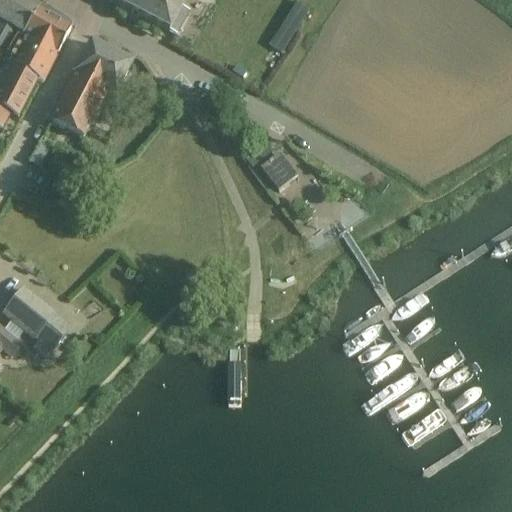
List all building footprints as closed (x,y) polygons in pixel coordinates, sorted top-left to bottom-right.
[(37,13),(12,0),(0,0),(0,64),(18,33),(21,34),(24,36),(37,13)] [(115,0),(113,5),(168,34),(181,9),(177,6),(179,0),(115,0)] [(272,46),(286,54),(311,10),(297,2),(272,46)] [(0,82),(0,131),(1,132),(10,114),(19,119),(38,82),(42,84),(44,85),(71,32),(37,13),(24,36),(21,34),(16,43),(9,56),(13,58),(8,67),(0,82)] [(131,67),(90,45),(73,77),(72,77),(49,124),(84,143),(108,95),(114,98),(131,67)] [(29,164),(32,166),(41,171),(42,168),(50,153),(39,147),(29,164)] [(298,180),(280,158),(261,172),(278,195),(298,180)] [(55,316),(23,290),(1,317),(33,343),(34,342),(37,344),(32,350),(44,361),(49,355),(50,356),(70,331),(54,317),(55,316)] [(0,355),(1,355),(10,362),(21,348),(0,330),(0,355)]
